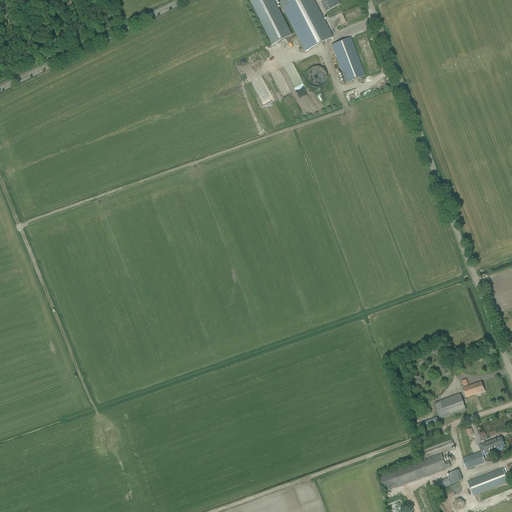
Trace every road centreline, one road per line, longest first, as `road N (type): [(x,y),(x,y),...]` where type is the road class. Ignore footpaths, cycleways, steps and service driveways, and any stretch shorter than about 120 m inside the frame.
road 1 (unclassified): [(511,375),(368,0)]
road 2 (track): [(21,226),(347,109),(329,63)]
road 3 (track): [(511,404),(211,511)]
road 4 (track): [(0,176),(95,407)]
road 5 (unclassified): [(0,91),(185,0)]
